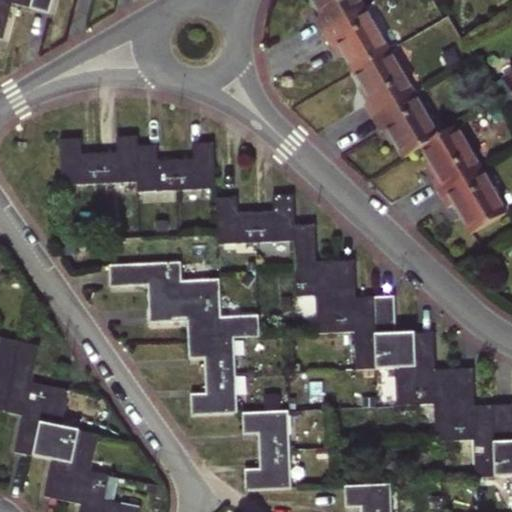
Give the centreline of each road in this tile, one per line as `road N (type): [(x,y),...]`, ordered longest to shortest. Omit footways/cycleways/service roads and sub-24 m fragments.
road 1 (residential): [(223,74),(463,307),(511,343)]
road 2 (residential): [(192,511),(189,478),(0,207)]
road 3 (residential): [(0,108),(57,76),(151,47)]
